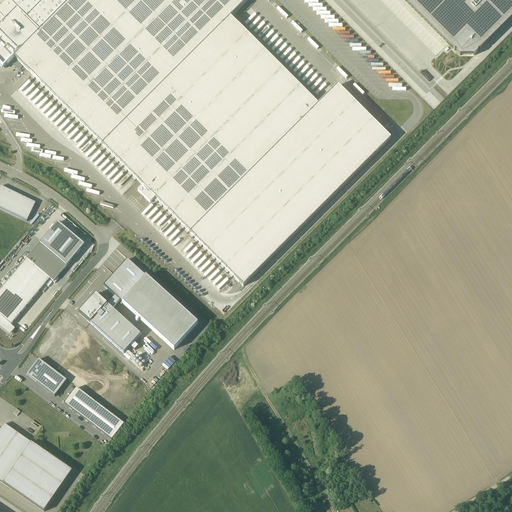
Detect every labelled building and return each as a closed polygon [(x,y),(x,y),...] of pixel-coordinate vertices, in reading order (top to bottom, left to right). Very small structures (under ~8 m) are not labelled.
[(338,86),(319,106),(231,18),(248,0),(9,0),(8,1),(8,0),(8,1),(0,9),(0,64),(4,68),(7,64),(8,64),(15,57),(143,186),(138,191),(150,203),(155,198),(190,234),(243,287),(391,139),(346,94),(338,86)] [(511,0),(404,0),(455,51),(455,50),(457,52),(456,52),(460,56),(461,56),(461,54),(474,54),(474,56),(478,52),(477,52),(479,50),(479,51),(511,18),(511,0)] [(323,81),(250,7),(239,17),(313,91),(323,81)] [(36,203),(1,187),(0,188),(0,208),(27,222),(36,203)] [(40,244),(67,266),(84,245),(58,223),(40,244)] [(193,242),(185,250),(189,255),(187,257),(198,268),(205,261),(208,257),(193,242)] [(0,326),(9,334),(14,328),(13,327),(11,326),(12,324),(50,279),(54,282),(67,267),(67,266),(40,244),(27,260),(0,290),(0,326)] [(86,305),(79,313),(124,354),(141,335),(112,309),(120,301),(174,350),(198,324),(127,260),(104,286),(115,296),(107,304),(96,294),(89,302),(86,305)] [(67,382),(39,360),(27,377),(55,398),(67,382)] [(102,433),(112,440),(112,441),(124,424),(115,417),(105,410),(96,403),(86,396),(77,388),(64,404),(74,412),(83,419),(93,426),(102,433)] [(0,481),(44,511),(72,472),(4,424),(0,430),(0,481)] [(321,511),(316,503),(309,507),(312,511),(321,511)]
